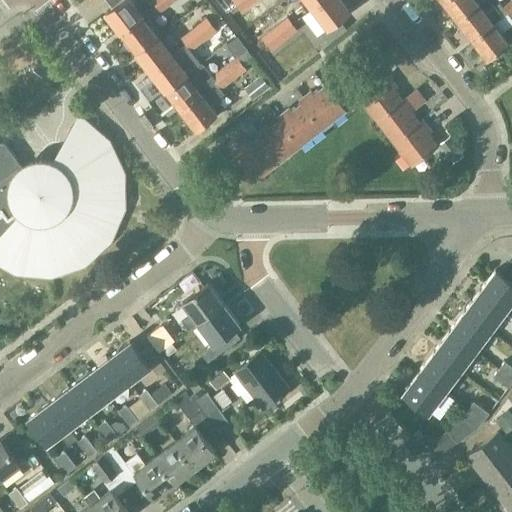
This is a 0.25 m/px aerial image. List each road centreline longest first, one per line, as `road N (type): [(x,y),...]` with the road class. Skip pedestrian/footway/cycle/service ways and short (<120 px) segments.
road 1 (residential): [(228,218),(190,205),(36,0)]
road 2 (residential): [(0,391),(228,218)]
road 3 (residential): [(492,215),(485,134),(472,103),(392,0)]
road 4 (residential): [(250,218),(492,215)]
road 5 (residential): [(349,397),(464,265),(492,215)]
road 6 (residential): [(349,397),(261,291),(247,248),(250,218)]
road 7 (residential): [(349,397),(386,429),(449,511)]
